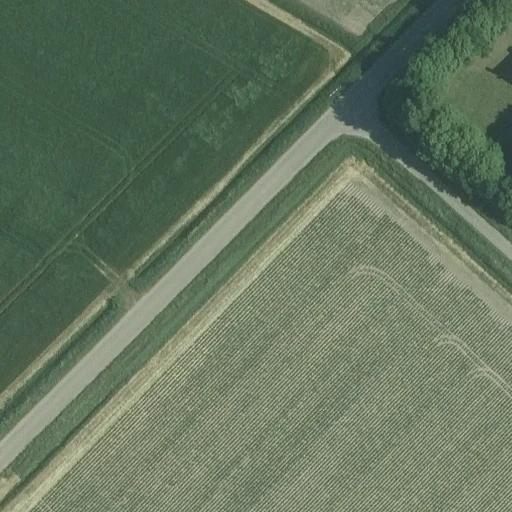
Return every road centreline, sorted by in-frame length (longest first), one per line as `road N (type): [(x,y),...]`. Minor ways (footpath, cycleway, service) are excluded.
road 1 (unclassified): [(0,473),(346,112)]
road 2 (unclassified): [(511,265),(346,112)]
road 3 (unclassified): [(346,112),(457,0)]
